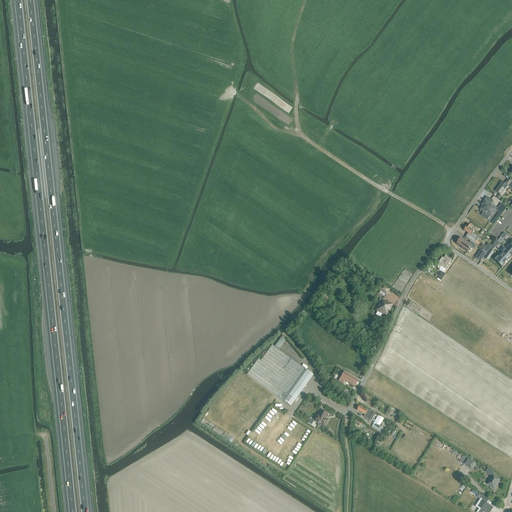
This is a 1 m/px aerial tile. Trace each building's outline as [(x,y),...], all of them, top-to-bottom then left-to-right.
[(495,191),(501,195),(508,186),(511,189),(511,182),(508,179),(505,184),(502,182),(495,191)] [(484,205),(480,210),(483,212),(481,216),(487,220),(490,216),(490,217),(496,208),(491,205),(485,200),(483,204),(484,205)] [(496,211),(499,212),(495,218),(497,219),(506,207),(501,204),(496,211)] [(467,227),(464,230),(468,233),(465,237),(471,241),(475,235),(472,233),(473,231),(470,229),(471,226),(468,224),(467,227)] [(461,238),(457,244),(468,252),(471,247),(473,249),(475,245),(471,241),(469,244),(461,238)] [(509,259),(511,256),(511,254),(505,248),(501,252),(509,259)] [(481,250),(476,258),(480,261),(486,254),(481,250)] [(497,256),(506,263),(509,259),(501,252),(497,256)] [(440,262),(437,266),(440,268),(439,270),(442,272),(443,272),(452,260),(445,256),(444,258),(442,257),(439,262),(440,262)] [(502,267),(506,263),(497,256),(494,260),(502,267)] [(442,272),(437,278),(441,281),(446,274),(443,272),(442,272)] [(378,283),(376,287),(380,289),(379,290),(386,294),(389,291),(382,286),(378,283)] [(380,302),(376,310),(378,311),(376,314),(381,317),(382,313),(387,315),(392,305),(382,300),(381,303),(380,302)] [(313,375),(307,370),(273,345),(261,361),(258,359),(247,374),(290,406),(313,375)] [(349,375),(344,372),(338,381),(343,384),(345,380),(355,386),(358,380),(349,375)] [(365,409),(359,405),(356,410),(365,415),(364,417),(371,421),(375,414),(370,411),(371,411),(366,408),(365,409)] [(321,410),(315,421),(323,426),(326,419),(325,418),(327,413),(321,410)] [(379,427),(383,419),(378,416),(373,424),(379,427)] [(463,455),(459,462),(463,464),(471,469),(475,463),(467,458),(463,455)] [(492,477),(487,484),(491,487),(491,488),(494,490),(497,487),(496,486),(500,480),(494,475),(495,473),(489,470),(487,473),(492,477)] [(476,506),(480,509),(477,511),(490,511),(493,508),(486,503),(481,499),(476,506)]
